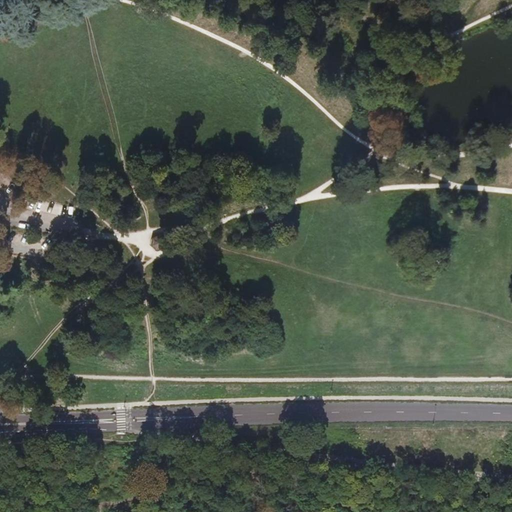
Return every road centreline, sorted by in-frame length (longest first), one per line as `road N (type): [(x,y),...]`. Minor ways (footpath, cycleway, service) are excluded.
road 1 (tertiary): [(511,414),(0,425)]
road 2 (unknown): [(511,381),(0,376)]
